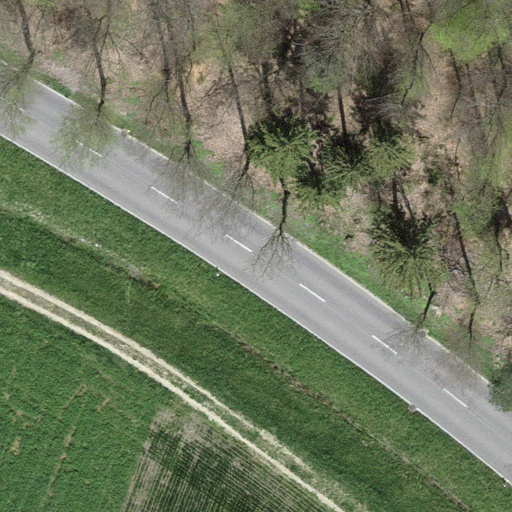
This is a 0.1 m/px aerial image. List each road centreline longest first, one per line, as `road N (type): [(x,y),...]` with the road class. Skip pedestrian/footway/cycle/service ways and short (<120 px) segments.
road 1 (secondary): [(0,99),(91,149),(315,298),(511,451)]
road 2 (track): [(0,283),(140,355),(350,511)]
